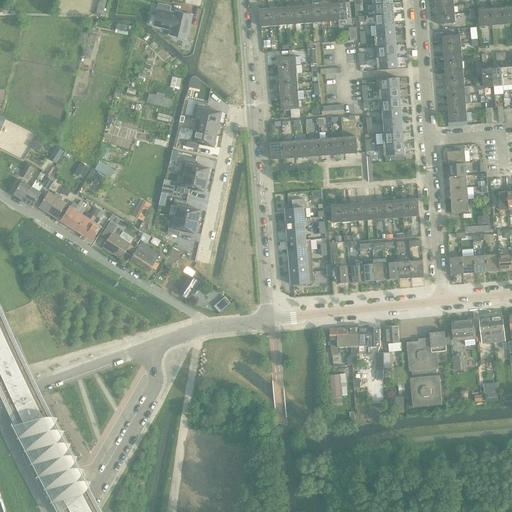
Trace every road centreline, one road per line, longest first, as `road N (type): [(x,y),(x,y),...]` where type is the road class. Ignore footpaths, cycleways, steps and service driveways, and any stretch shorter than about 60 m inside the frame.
road 1 (residential): [(441,302),(417,0)]
road 2 (unclassified): [(51,511),(6,426),(28,389),(147,346)]
road 3 (residential): [(201,328),(195,314),(0,193)]
road 4 (residential): [(268,321),(251,114)]
road 5 (unclassified): [(79,511),(157,381),(147,346)]
road 6 (unclassified): [(171,511),(201,328)]
road 7 (residential): [(268,321),(441,302)]
road 8 (residential): [(203,257),(233,116),(251,114)]
